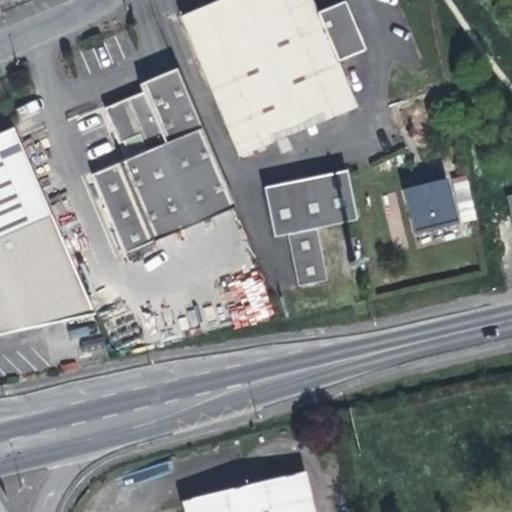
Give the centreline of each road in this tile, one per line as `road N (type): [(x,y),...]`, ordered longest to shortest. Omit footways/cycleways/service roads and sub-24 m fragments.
road 1 (tertiary): [(511,317),(237,385)]
road 2 (unclassified): [(237,385),(170,373),(0,410)]
road 3 (tertiary): [(237,385),(100,420)]
